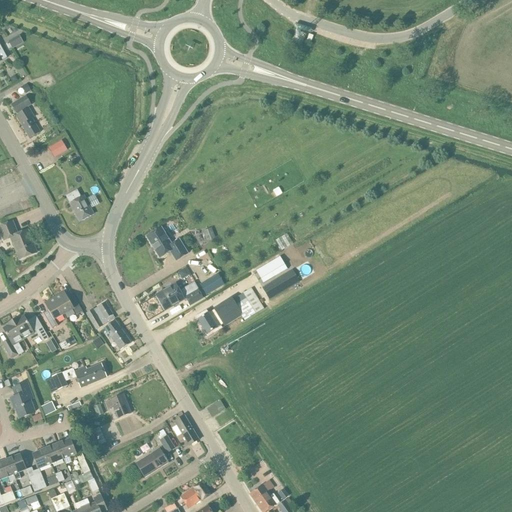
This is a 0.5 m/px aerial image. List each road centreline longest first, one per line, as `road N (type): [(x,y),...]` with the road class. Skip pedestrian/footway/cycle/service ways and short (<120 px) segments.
road 1 (secondary): [(511,149),(276,75)]
road 2 (tertiary): [(218,455),(118,290),(106,246)]
road 3 (unclassified): [(273,0),(298,17),(373,40),(402,37),(469,0)]
road 4 (unclassified): [(0,123),(71,243)]
